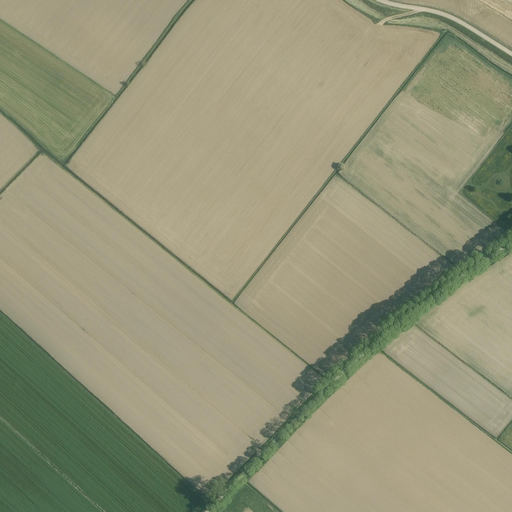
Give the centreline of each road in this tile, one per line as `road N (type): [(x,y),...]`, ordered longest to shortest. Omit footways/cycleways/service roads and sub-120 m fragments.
road 1 (unclassified): [(208,511),(354,358),(439,288),(511,242)]
road 2 (unclassified): [(511,54),(454,18),(379,0)]
